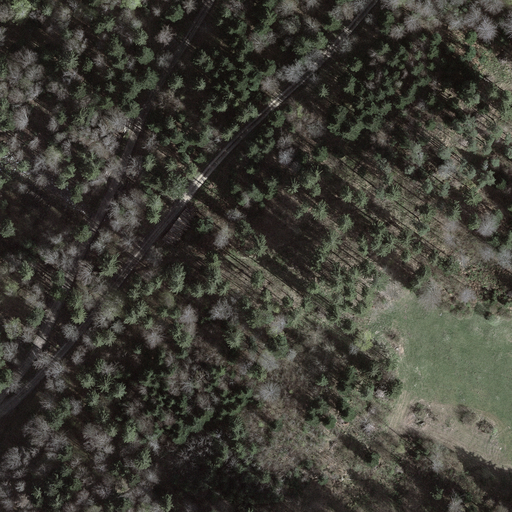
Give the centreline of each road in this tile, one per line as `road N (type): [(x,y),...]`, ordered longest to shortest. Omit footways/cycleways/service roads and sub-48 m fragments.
road 1 (track): [(375,0),(157,228),(0,417)]
road 2 (track): [(209,0),(153,93),(31,357),(0,392)]
